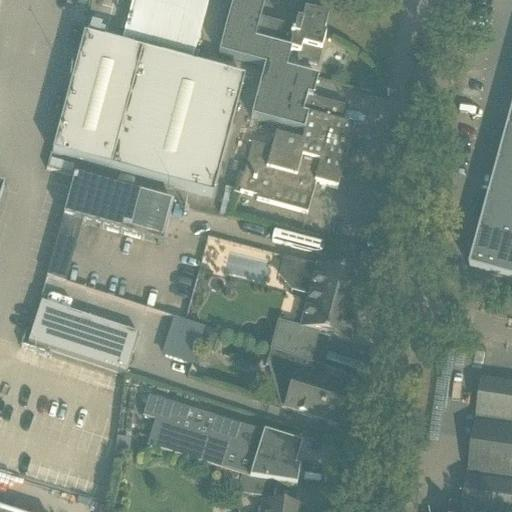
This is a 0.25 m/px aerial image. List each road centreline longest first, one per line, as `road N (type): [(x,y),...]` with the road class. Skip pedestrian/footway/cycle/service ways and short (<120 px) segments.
road 1 (unclassified): [(394,302),(428,0)]
road 2 (unclassified): [(369,511),(394,302)]
road 3 (unclassified): [(511,332),(394,302)]
